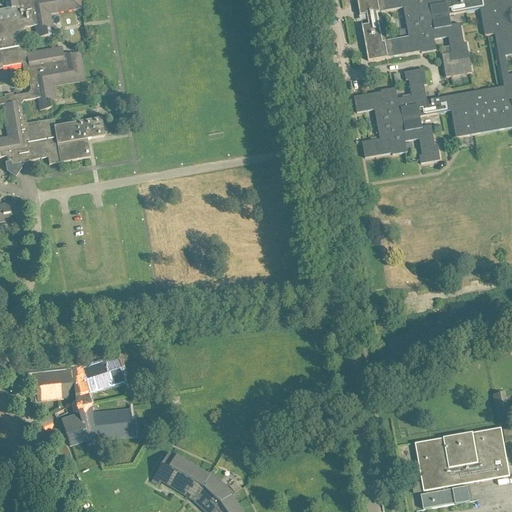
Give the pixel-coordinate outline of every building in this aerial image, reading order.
[(1,0),(3,3),(10,2),(11,8),(0,10),(0,70),(3,70),(2,68),(22,65),(25,79),(28,79),(30,91),(28,94),(13,97),(13,95),(4,96),(4,99),(0,99),(0,106),(2,106),(8,138),(0,139),(0,223),(4,223),(3,216),(10,214),(9,204),(0,205),(0,158),(7,157),(8,166),(48,158),(49,166),(90,158),(87,140),(105,137),(101,119),(54,127),(53,120),(27,125),(25,116),(23,117),(21,105),(23,102),(38,99),(40,111),(51,109),(50,108),(49,102),(57,101),(55,93),(54,93),(53,87),(55,86),(85,81),(80,53),(67,55),(67,57),(64,57),(62,48),(27,54),(23,32),(25,28),(35,26),(37,39),(48,37),(47,35),(46,29),(54,28),(52,21),(51,21),(50,14),(82,9),(80,0),(1,0)] [(412,97),(398,100),(396,89),(392,90),(381,92),(382,93),(354,98),(357,114),(375,111),(380,140),(362,143),(365,159),(366,159),(375,157),(392,154),(392,156),(408,153),(407,152),(406,142),(419,140),(422,156),(420,157),(421,165),(422,165),(441,161),(438,145),(435,146),(432,127),(432,126),(422,128),(421,117),(442,114),(451,112),(456,139),(457,138),(476,135),(511,128),(511,22),(510,12),(511,9),(511,0),(359,0),(358,0),(359,6),(361,16),(367,15),(368,20),(369,25),(363,26),(362,26),(369,62),(422,52),(422,54),(435,52),(437,51),(435,40),(449,38),(450,46),(444,47),(445,55),(442,56),(443,57),(446,78),(446,79),(447,78),(462,76),(472,74),(470,59),(467,43),(464,44),(461,26),(461,24),(451,26),(450,15),(467,12),(481,10),(485,36),(491,35),(495,35),(497,44),(504,87),(439,99),(438,99),(430,100),(427,101),(426,92),(425,86),(427,86),(424,70),(406,73),(405,73),(406,82),(409,81),(412,97)] [(124,383),(121,372),(120,369),(122,369),(120,364),(112,364),(111,361),(97,365),(79,371),(78,368),(72,369),(72,373),(54,374),(54,375),(39,376),(40,379),(33,383),(33,388),(35,387),(36,390),(35,390),(37,401),(75,397),(76,408),(78,416),(61,422),(70,447),(87,441),(88,445),(94,443),(94,440),(127,436),(127,433),(134,429),(134,425),(132,425),(130,411),(92,415),(91,405),(88,395),(124,383)] [(494,392),(495,417),(506,416),(505,391),(494,392)] [(444,440),(418,445),(417,447),(424,490),(426,491),(427,491),(428,495),(421,496),(424,510),(455,504),(455,505),(470,503),(467,484),(507,477),(508,474),(501,432),(499,430),(473,435),(473,434),(473,433),(444,439),(443,439),(444,440)] [(160,467),(164,470),(166,471),(164,475),(161,481),(163,482),(165,483),(170,486),(175,489),(189,497),(193,500),(195,498),(210,511),(240,511),(230,498),(233,496),(234,495),(219,482),(211,474),(209,477),(208,477),(175,457),(174,458),(171,456),(169,455),(167,454),(166,457),(165,459),(161,465),(160,467)]
